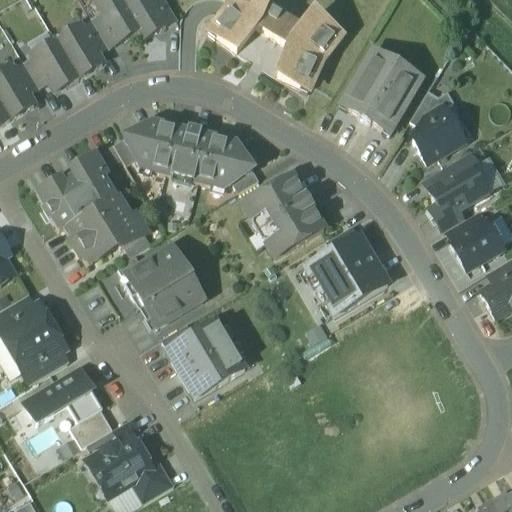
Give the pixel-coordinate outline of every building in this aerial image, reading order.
[(98,0),(91,4),(101,20),(116,46),(117,47),(137,35),(143,44),(165,31),(164,29),(148,3),(146,0),(98,0)] [(174,23),(160,0),(153,0),(148,3),(164,29),(174,23)] [(270,0),(233,0),(228,12),(208,37),(235,58),(254,34),(288,55),(276,82),(307,96),(320,67),(340,42),(313,21),(301,36),(264,14),(270,0)] [(116,46),(101,20),(90,26),(92,29),(106,52),(116,46)] [(106,52),(92,29),(82,36),(81,36),(95,58),(106,52)] [(78,30),(54,44),(77,83),(101,68),(95,58),(81,36),(82,36),(78,30)] [(54,44),(30,58),(33,64),(34,63),(48,86),(47,87),(53,97),(77,83),(54,44)] [(419,84),(372,57),(344,104),(350,108),(346,114),(358,121),(357,122),(369,130),(370,128),(381,134),(385,128),(391,132),(419,84)] [(48,86),(34,63),(33,64),(23,70),(37,93),(47,87),(48,86)] [(37,93),(23,70),(13,76),(12,77),(26,99),(37,93)] [(10,71),(0,76),(0,109),(9,124),(33,109),(26,99),(12,77),(13,76),(10,71)] [(437,103),(426,97),(408,128),(418,134),(424,123),(441,114),(441,115),(452,108),(446,97),(437,103)] [(0,109),(0,128),(9,124),(0,109)] [(441,114),(424,123),(418,134),(411,146),(425,170),(461,148),(460,146),(461,140),(457,133),(451,132),(441,115),(441,114)] [(150,128),(122,144),(135,165),(139,172),(151,175),(151,177),(211,192),(211,190),(224,193),(231,189),(251,177),(235,150),(226,147),(226,145),(211,142),(211,143),(199,141),(200,136),(187,132),(185,137),(174,134),(174,132),(159,128),(159,130),(150,128)] [(135,165),(122,144),(112,150),(124,172),(135,165)] [(469,158),(441,174),(447,185),(468,172),(469,174),(476,170),(469,158)] [(94,160),(69,175),(73,181),(62,188),(59,183),(35,198),(58,236),(67,230),(114,202),(114,201),(113,202),(101,182),(105,180),(94,160)] [(447,185),(427,197),(442,222),(443,224),(457,216),(484,200),(475,184),(469,174),(468,172),(447,185)] [(251,177),(231,189),(237,199),(257,187),(251,177)] [(492,195),(483,180),(475,184),(484,200),(492,195)] [(290,181),(242,210),(257,236),(254,237),(256,240),(259,238),(274,264),(323,235),(310,214),(311,213),(304,202),(303,202),(290,181)] [(114,202),(67,230),(76,245),(72,247),(81,263),(85,260),(90,268),(110,256),(109,255),(116,251),(119,256),(123,253),(143,241),(144,240),(133,222),(128,225),(114,202)] [(457,216),(443,224),(442,222),(435,227),(442,239),(446,237),(463,226),(457,216)] [(463,226),(446,237),(452,247),(483,229),(477,218),(463,226)] [(483,229),(452,247),(449,249),(465,276),(499,256),(497,252),(498,246),(491,234),(485,232),(483,229)] [(143,241),(123,253),(129,264),(149,251),(143,241)] [(304,273),(331,320),(387,289),(360,242),(304,273)] [(0,282),(10,276),(2,263),(8,260),(0,246),(0,282)] [(121,282),(119,283),(133,307),(137,304),(155,335),(202,306),(171,253),(140,271),(121,282)] [(134,261),(115,272),(121,282),(140,271),(134,261)] [(511,262),(485,278),(492,290),(493,291),(511,279),(511,262)] [(511,279),(493,291),(492,290),(479,299),(494,324),(509,316),(511,316),(511,279)] [(26,301),(0,316),(0,327),(2,330),(32,312),(32,311),(26,301)] [(37,308),(32,311),(32,312),(2,330),(0,327),(0,343),(8,358),(51,332),(37,308)] [(166,356),(165,356),(171,365),(170,366),(188,396),(189,396),(194,404),(243,375),(215,327),(192,341),(166,356)] [(186,331),(160,346),(166,356),(192,341),(186,331)] [(51,332),(8,358),(29,392),(36,388),(29,377),(60,359),(61,359),(66,356),(51,332)] [(60,359),(29,377),(36,388),(67,369),(61,359),(60,359)] [(101,415),(78,377),(23,409),(36,430),(66,412),(76,429),(99,416),(101,415)] [(111,436),(99,416),(76,429),(68,434),(80,454),(111,436)] [(111,437),(117,447),(130,440),(138,435),(132,425),(111,437)] [(130,491),(151,478),(130,440),(117,447),(85,465),(99,489),(106,485),(115,500),(130,491)] [(151,478),(130,491),(142,511),(173,493),(161,472),(151,478)] [(511,511),(511,500),(498,509),(496,505),(490,509),(492,511),(511,511)]
